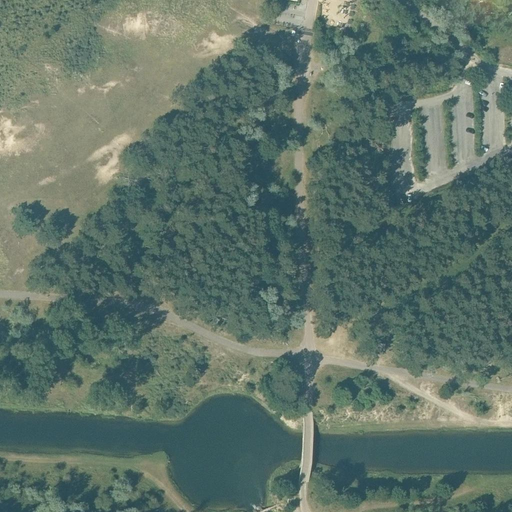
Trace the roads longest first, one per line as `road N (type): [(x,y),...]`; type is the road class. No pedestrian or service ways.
road 1 (track): [(309,357),(298,143),(308,30)]
road 2 (track): [(0,301),(136,308),(238,349),(309,357)]
road 3 (track): [(511,388),(309,357)]
